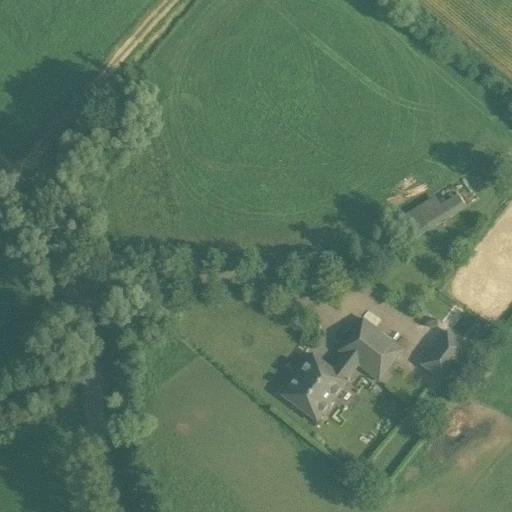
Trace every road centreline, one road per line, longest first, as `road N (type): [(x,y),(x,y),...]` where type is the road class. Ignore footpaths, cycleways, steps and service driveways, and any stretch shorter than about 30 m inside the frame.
road 1 (unclassified): [(116,511),(64,275),(0,173)]
road 2 (track): [(4,180),(165,0)]
